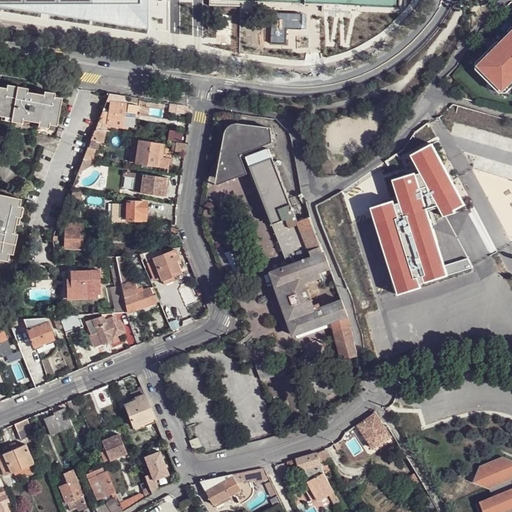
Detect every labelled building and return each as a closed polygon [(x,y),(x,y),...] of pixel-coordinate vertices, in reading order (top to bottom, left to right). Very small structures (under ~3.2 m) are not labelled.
[(0,0),(0,7),(147,30),(146,0),(0,0)] [(354,0),(355,14),(400,15),(400,0),(354,0)] [(511,78),(511,32),(510,34),(500,44),(479,66),(501,88),(511,78)] [(511,87),(511,78),(501,88),(479,66),(500,44),(497,40),(474,63),(475,69),(497,93),(506,94),(511,87)] [(0,114),(10,116),(14,89),(4,87),(0,86),(0,114)] [(54,123),(59,97),(52,95),(42,94),(25,91),(14,89),(10,116),(20,118),(37,120),(47,122),(54,123)] [(125,112),(126,103),(123,102),(124,95),(109,92),(106,100),(111,100),(108,123),(123,125),(125,112)] [(511,137),(504,135),(508,118),(447,102),(442,124),(467,130),(464,140),(511,151),(511,137)] [(184,105),(176,104),(174,112),(182,113),(184,105)] [(98,123),(107,124),(108,113),(102,112),(98,123)] [(223,148),(220,148),(216,175),(218,175),(225,176),(227,166),(237,168),(236,170),(246,171),(248,171),(241,153),(273,141),(272,126),(247,123),(240,122),(239,122),(237,122),(233,123),(230,125),(228,127),(226,133),(224,140),(223,148)] [(99,138),(102,129),(97,128),(97,129),(95,130),(92,136),(99,138)] [(130,162),(167,168),(167,166),(171,166),(172,159),(160,157),(162,145),(140,141),(140,142),(134,141),(132,147),(139,148),(138,153),(132,153),(130,162)] [(88,147),(83,159),(92,161),(96,149),(88,147)] [(441,210),(446,219),(453,217),(451,214),(467,207),(432,147),(412,157),(423,178),(441,210)] [(271,272),(294,335),(296,334),(333,321),(334,328),(342,359),(358,355),(355,341),(348,316),(343,300),(321,308),(320,302),(313,305),(305,283),(322,277),(321,272),(331,268),(325,253),(319,237),(311,217),(298,222),(296,216),(301,214),(298,205),(292,207),(270,148),(247,157),(289,266),(271,272)] [(230,177),(235,178),(246,171),(236,170),(237,168),(227,166),(225,176),(218,175),(216,183),(230,177)] [(162,195),(163,186),(166,186),(166,183),(167,177),(136,173),(133,191),(162,195)] [(419,180),(418,175),(394,183),(402,207),(427,285),(450,277),(446,266),(430,214),(419,180)] [(423,178),(419,180),(430,214),(441,210),(423,178)] [(82,193),(73,190),(70,198),(79,201),(82,193)] [(17,204),(19,197),(0,192),(0,239),(9,241),(11,231),(15,214),(17,204)] [(128,204),(127,220),(146,221),(147,202),(128,201),(128,204)] [(128,204),(113,202),(111,224),(128,224),(129,220),(127,220),(128,204)] [(395,203),(371,210),(398,298),(423,290),(397,209),(395,203)] [(402,207),(397,209),(423,290),(427,285),(402,207)] [(81,248),(81,223),(69,223),(69,228),(64,228),(64,247),(81,248)] [(0,257),(6,259),(7,251),(9,241),(0,239),(0,257)] [(228,276),(234,273),(223,247),(217,250),(228,276)] [(162,279),(164,284),(174,280),(172,275),(180,272),(179,271),(183,269),(180,260),(176,250),(163,255),(161,250),(151,252),(154,260),(162,279)] [(144,253),(146,258),(148,258),(150,262),(154,260),(151,252),(144,253)] [(127,312),(159,301),(153,287),(143,290),(142,287),(137,289),(134,280),(127,283),(122,256),(116,257),(127,312)] [(466,259),(446,266),(450,277),(472,269),(466,259)] [(162,279),(154,260),(150,262),(148,263),(155,282),(162,279)] [(337,265),(342,280),(348,278),(342,262),(337,265)] [(333,273),(331,268),(321,272),(322,277),(333,273)] [(100,271),(72,272),(72,280),(72,296),(98,296),(101,296),(100,271)] [(83,326),(79,314),(60,316),(65,331),(66,332),(83,326)] [(53,316),(58,330),(59,329),(60,333),(65,331),(60,316),(53,316)] [(93,334),(98,332),(103,343),(108,342),(113,340),(112,337),(117,335),(123,332),(119,321),(116,322),(113,316),(106,319),(105,316),(103,317),(103,316),(86,321),(91,335),(93,334)] [(130,322),(137,344),(146,340),(139,318),(130,322)] [(4,356),(13,353),(3,326),(11,323),(9,319),(5,320),(0,319),(0,354),(3,354),(4,356)] [(34,346),(54,339),(49,327),(52,326),(50,320),(27,329),(34,346)] [(297,338),(329,327),(333,329),(334,328),(333,321),(296,334),(297,338)] [(35,349),(55,341),(54,340),(54,339),(34,346),(35,349)] [(260,378),(281,372),(277,361),(272,362),(271,360),(255,364),(260,378)] [(107,385),(100,388),(105,400),(112,398),(107,385)] [(142,388),(130,392),(133,401),(136,400),(135,398),(144,394),(142,388)] [(154,416),(144,394),(135,398),(136,400),(133,401),(124,405),(133,425),(141,422),(146,420),(154,416)] [(64,409),(53,413),(54,415),(61,432),(71,427),(64,409)] [(376,412),(358,424),(368,439),(374,448),(395,435),(388,425),(385,427),(376,412)] [(50,436),(61,432),(54,415),(44,420),(50,436)] [(27,418),(13,424),(20,440),(33,435),(27,418)] [(126,453),(118,434),(102,441),(109,460),(126,453)] [(190,440),(193,448),(201,445),(198,436),(190,440)] [(25,443),(3,453),(3,455),(0,456),(0,464),(4,475),(33,463),(25,443)] [(321,462),(304,469),(311,481),(323,474),(322,468),(335,464),(326,446),(318,450),(318,451),(321,462)] [(146,481),(150,492),(158,488),(155,480),(168,474),(160,451),(145,456),(150,472),(144,475),(146,481)] [(318,451),(296,457),(299,468),(300,469),(304,469),(321,462),(318,451)] [(296,457),(288,461),(290,471),(299,468),(296,457)] [(511,461),(503,457),(483,465),(477,480),(488,485),(493,482),(497,493),(492,495),(479,501),(483,511),(511,511),(511,488),(510,489),(508,485),(507,481),(511,479),(511,478),(511,461)] [(290,471),(288,461),(285,462),(274,465),(279,474),(280,478),(290,474),(290,471)] [(489,488),(492,495),(497,493),(493,482),(488,485),(477,480),(483,465),(481,466),(474,481),(489,488)] [(232,474),(201,481),(207,491),(214,505),(236,493),(241,501),(247,498),(251,493),(253,489),(251,485),(250,481),(255,479),(256,481),(269,478),(268,475),(264,467),(253,471),(232,474)] [(84,496),(74,470),(63,474),(67,483),(59,487),(66,504),(67,503),(84,496)] [(97,475),(106,495),(111,493),(113,499),(115,499),(118,498),(106,471),(97,475)] [(323,474),(311,481),(308,484),(318,502),(318,503),(334,494),(326,478),(323,474)] [(119,500),(123,510),(151,494),(150,492),(146,481),(140,484),(144,493),(142,495),(140,493),(123,501),(122,498),(119,500)] [(270,481),(265,483),(268,491),(274,488),(270,481)] [(318,502),(308,484),(303,486),(304,488),(313,504),(318,502)] [(6,494),(0,496),(0,511),(13,511),(12,509),(9,510),(6,503),(9,502),(6,494)] [(84,496),(67,503),(71,511),(87,504),(84,496)] [(109,509),(118,503),(115,499),(106,504),(109,509)] [(483,511),(479,501),(475,503),(478,511),(483,511)] [(120,511),(122,511),(118,503),(109,509),(109,510),(105,511),(120,511)]
